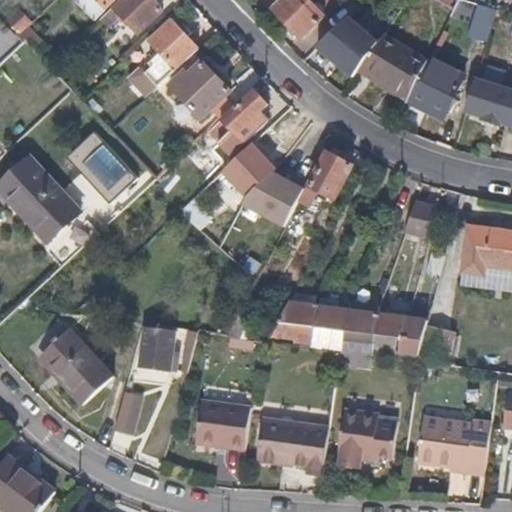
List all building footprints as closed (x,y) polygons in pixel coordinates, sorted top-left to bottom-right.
[(97,22),(119,0),(79,0),(78,1),(97,22)] [(165,13),(152,0),(128,0),(119,9),(116,7),(102,20),(110,29),(124,16),(142,34),(165,13)] [(326,16),(310,0),(285,0),(275,10),(302,38),(326,16)] [(439,0),(456,9),(460,0),(439,0)] [(500,9),(480,4),(472,29),(491,36),(500,9)] [(359,71),(381,41),(349,18),(318,47),(354,77),(359,71)] [(153,94),(201,49),(173,21),(152,41),(158,47),(151,55),(156,60),(145,70),(147,73),(147,75),(141,80),(153,94)] [(49,46),(31,28),(22,37),(25,41),(40,55),(49,46)] [(411,98),(429,63),(384,36),(381,41),(359,71),(374,79),(376,77),(411,98)] [(235,107),(266,79),(255,67),(232,89),(205,61),(191,75),(186,70),(170,86),(203,120),(214,111),(227,98),(235,107)] [(444,122),(464,83),(433,67),(412,105),(444,122)] [(499,126),(510,91),(477,79),(466,112),(484,118),(483,120),(499,126)] [(270,121),(263,112),(269,105),(255,91),(237,108),(223,121),(221,119),(212,127),(219,134),(227,126),(245,144),(270,121)] [(511,126),(511,91),(510,91),(499,126),(502,127),(503,124),(511,126)] [(221,119),(235,107),(227,98),(214,111),(221,119)] [(336,200),(354,168),(329,154),(325,160),(312,184),(309,183),(300,200),(311,207),(319,192),(336,200)] [(83,215),(31,158),(0,187),(0,193),(12,206),(14,204),(51,243),(83,215)] [(412,233),(421,204),(416,202),(407,232),(412,233)] [(427,238),(437,208),(421,204),(412,233),(427,238)] [(511,285),(511,232),(471,227),(463,279),(511,285)] [(317,328),(320,306),(290,302),(267,342),(315,348),(315,344),(317,328)] [(345,332),(349,309),(320,306),(317,328),(345,332)] [(376,356),(378,336),(381,315),(377,314),(349,309),(345,332),(342,352),(376,356)] [(244,338),(254,318),(238,310),(224,335),(244,338)] [(398,338),(401,317),(381,315),(378,336),(398,338)] [(418,363),(427,329),(429,321),(401,317),(398,338),(402,339),(398,359),(418,363)] [(183,377),(191,333),(166,327),(145,324),(143,333),(137,369),(183,377)] [(115,377),(70,329),(41,355),(67,382),(63,386),(82,406),(115,377)] [(449,366),(457,336),(427,329),(418,363),(449,366)] [(132,438),(141,401),(124,396),(115,433),(132,438)] [(247,448),(253,407),(203,400),(198,442),(247,448)] [(398,459),(403,422),(384,420),(384,414),(347,410),(340,468),(364,471),(365,461),(366,455),(381,458),(398,459)] [(486,478),(491,431),(474,428),(474,423),(425,417),(419,464),(452,468),(469,470),(468,476),(486,478)] [(326,473),(333,428),(264,418),(258,461),(311,466),(310,471),(326,473)] [(43,511),(57,492),(9,457),(0,470),(0,506),(8,511),(43,511)] [(468,476),(469,470),(452,468),(450,474),(468,476)]
